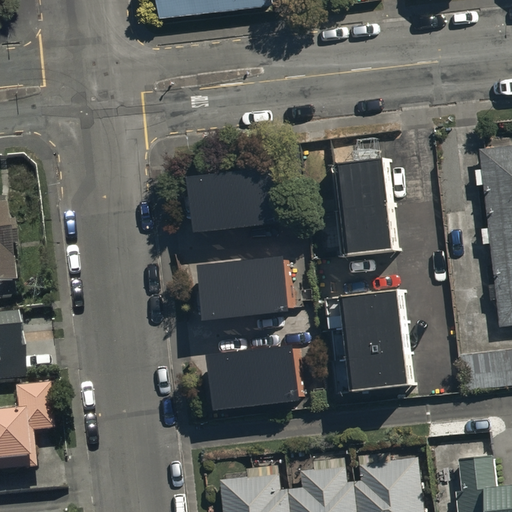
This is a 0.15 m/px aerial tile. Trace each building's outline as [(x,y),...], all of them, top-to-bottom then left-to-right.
[(160,0),(162,16),(276,3),(275,0),(160,0)] [(505,330),(511,329),(511,151),(485,154),(505,330)] [(278,161),(193,170),(200,228),(285,217),(278,161)] [(357,268),(406,262),(396,170),(348,175),(357,268)] [(0,298),(16,297),(4,206),(0,206),(0,298)] [(289,251),(203,261),(209,316),(295,306),(289,251)] [(365,404),(422,397),(410,303),(353,309),(365,404)] [(0,327),(0,385),(26,383),(21,325),(0,327)] [(298,340),(214,350),(220,406),(305,396),(298,340)] [(511,352),(464,358),(468,394),(511,389),(511,352)] [(0,477),(37,474),(33,438),(55,436),(51,391),(16,394),(18,416),(0,417),(0,477)] [(228,511),(428,511),(423,461),(365,468),(366,484),(352,486),(350,469),(305,474),(307,491),(286,494),(284,478),(225,484),(228,511)] [(511,511),(511,489),(469,494),(470,511),(511,511)]
